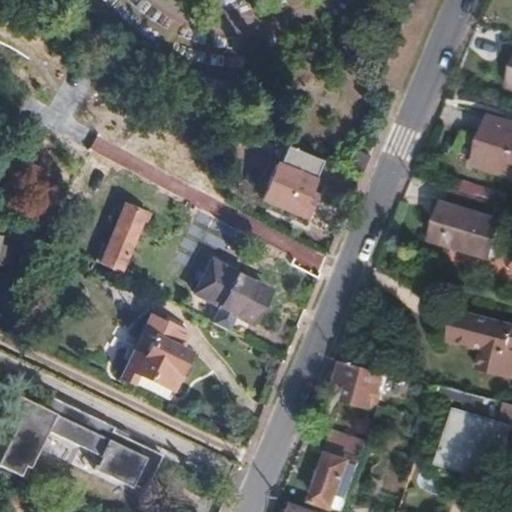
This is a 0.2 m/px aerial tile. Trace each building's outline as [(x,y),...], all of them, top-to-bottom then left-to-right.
[(511,123),(488,116),(473,164),(511,176),(511,123)] [(304,194),(322,160),(285,144),(261,191),(301,211),(308,197),(304,194)] [(367,155),(356,151),(349,169),(359,173),(367,155)] [(491,257),(501,222),(488,218),(493,198),(446,184),(430,239),(491,257)] [(100,242),(92,259),(119,274),(142,218),(144,212),(123,203),(105,244),(100,242)] [(212,261),(196,292),(250,321),(266,290),(212,261)] [(511,325),(458,310),(450,340),(485,350),(480,369),(511,377),(511,325)] [(187,333),(148,314),(140,332),(151,337),(134,374),(168,389),(186,354),(179,350),(187,333)] [(383,373),(343,363),(338,381),(350,384),(346,400),(368,405),(376,399),(383,373)] [(438,399),(443,386),(435,383),(406,376),(400,396),(436,406),(438,399)] [(450,403),(455,388),(443,386),(438,399),(450,403)] [(0,465),(23,476),(45,429),(100,455),(94,468),(129,486),(131,482),(145,488),(161,454),(111,430),(113,426),(59,401),(48,396),(43,407),(13,392),(4,411),(16,417),(0,450),(0,465)] [(497,472),(511,432),(511,402),(506,401),(491,398),(488,406),(501,410),(496,423),(463,412),(448,456),(497,472)] [(359,456),(365,440),(330,429),(325,445),(330,447),(359,456)] [(346,496),(359,456),(330,447),(312,500),(334,507),(338,494),(346,496)]
